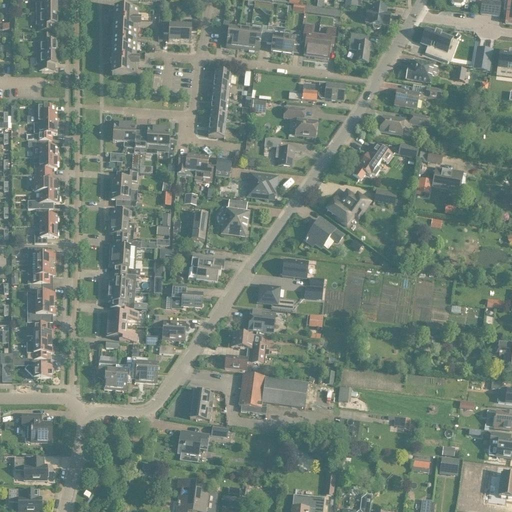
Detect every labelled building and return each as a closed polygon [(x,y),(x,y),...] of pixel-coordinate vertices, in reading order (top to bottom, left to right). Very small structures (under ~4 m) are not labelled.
[(37,0),(38,4),(35,4),(35,15),(56,15),(56,3),(53,3),(53,0),(37,0)] [(511,1),(504,0),(502,12),(506,12),(504,23),(505,23),(505,22),(511,23),(511,1)] [(499,4),(481,2),(480,16),(498,18),(499,4)] [(366,12),(364,24),(369,25),(372,26),(373,26),(373,27),(374,28),(375,29),(376,29),(377,29),(378,29),(379,28),(380,27),(383,27),(388,27),(390,15),(385,15),(386,8),(371,6),(370,13),(366,12)] [(321,9),(304,7),(304,13),(321,15),(321,9)] [(140,21),(137,21),(137,11),(114,10),(113,24),(140,25),(140,21)] [(38,26),(38,32),(54,32),(53,26),(56,26),(56,15),(35,15),(35,26),(38,26)] [(179,43),(190,43),(190,34),(196,34),(197,21),(191,21),(190,27),(179,26),(179,43)] [(162,34),(168,35),(167,42),(179,43),(179,26),(168,26),(169,22),(163,22),(162,25),(162,30),(162,34)] [(225,48),(236,50),(239,30),(228,29),(229,23),(223,22),(221,34),(227,35),(225,48)] [(140,29),(140,25),(113,24),(113,37),(136,38),(136,29),(140,29)] [(236,50),(247,51),(251,26),(245,25),(245,31),(239,30),(236,50)] [(305,43),(303,57),(315,58),(317,39),(310,37),(311,26),(304,25),(302,43),(305,43)] [(251,26),(247,51),(258,53),(259,43),(265,44),(267,28),(251,26)] [(284,30),(267,28),(265,44),(271,45),(270,52),(281,54),(284,32),(284,30)] [(317,39),(315,58),(328,60),(329,47),(333,47),(335,29),(327,28),(325,40),(317,39)] [(428,50),(426,50),(424,55),(447,63),(450,54),(446,53),(451,39),(440,35),(441,34),(434,32),(434,33),(426,30),(421,45),(429,47),(428,50)] [(301,34),(295,33),(284,32),(281,54),(292,55),(293,46),(299,47),(301,34)] [(348,51),(357,52),(355,62),(367,64),(369,53),(372,53),(374,45),(368,44),(368,38),(363,37),(350,35),(348,51)] [(38,44),(35,44),(35,55),(56,55),(56,43),(54,43),(54,37),(38,38),(38,44)] [(135,51),(136,38),(113,37),(112,50),(135,51)] [(476,49),(475,56),(481,57),(479,70),(488,71),(491,52),(476,49)] [(135,61),(135,51),(112,50),(112,63),(138,65),(138,61),(135,61)] [(511,52),(508,52),(508,53),(498,52),(498,53),(500,53),(497,71),(511,73),(511,78),(511,52)] [(56,66),(56,55),(35,55),(35,66),(38,66),(38,72),(54,72),(54,66),(56,66)] [(407,71),(405,81),(429,85),(431,78),(432,78),(433,75),(435,75),(436,69),(434,68),(434,65),(413,61),(411,67),(410,67),(409,71),(407,71)] [(138,65),(112,63),(111,77),(134,78),(134,68),(138,68),(138,65)] [(463,82),(465,71),(455,69),(453,80),(463,82)] [(213,83),(229,85),(230,74),(214,72),(213,83)] [(212,94),(228,96),(229,85),(213,83),(212,94)] [(321,100),(324,100),(343,102),(344,86),(319,84),(318,97),(321,100)] [(424,95),(396,91),(394,106),(415,110),(416,100),(423,101),(424,99),(439,101),(440,92),(425,89),(424,95)] [(301,101),(315,103),(316,94),(302,93),(301,101)] [(212,94),(211,105),(227,107),(228,96),(212,94)] [(266,103),(253,102),(252,114),(264,115),(266,103)] [(226,117),(227,107),(211,105),(210,116),(226,117)] [(53,114),(53,107),(33,107),(33,114),(33,125),(56,125),(56,114),(53,114)] [(249,117),(250,109),(242,108),(241,116),(249,117)] [(295,137),(314,139),(316,123),(303,121),(304,111),(284,108),(283,119),(296,121),(295,137)] [(225,128),(226,117),(210,116),(208,126),(225,128)] [(409,123),(382,118),(379,133),(400,137),(402,129),(408,130),(409,126),(428,129),(429,119),(410,116),(409,123)] [(124,123),(113,123),(112,143),(123,143),(124,123)] [(135,137),(135,124),(124,123),(123,143),(123,148),(126,149),(134,150),(133,154),(139,154),(140,140),(140,138),(135,137)] [(35,142),(48,142),(51,142),(51,136),(56,136),(56,125),(33,125),(33,130),(33,142),(35,142)] [(223,139),(225,128),(208,126),(207,137),(223,139)] [(140,140),(139,154),(150,155),(156,155),(156,153),(157,147),(158,127),(147,127),(146,140),(140,140)] [(158,127),(157,147),(156,153),(167,154),(167,160),(173,160),(174,142),(168,142),(169,128),(158,127)] [(278,159),(277,167),(292,168),(293,160),(292,160),(292,158),(293,158),(294,150),(280,149),(280,141),(264,139),(264,148),(274,149),(276,149),(275,159),(278,159)] [(48,142),(35,142),(33,142),(26,142),(26,148),(39,148),(39,159),(56,159),(56,148),(48,148),(48,142)] [(362,165),(360,169),(358,167),(352,175),(360,181),(365,174),(370,177),(371,175),(375,177),(379,171),(376,167),(381,160),(387,164),(392,157),(375,145),(369,152),(371,153),(368,156),(366,155),(365,157),(363,155),(359,161),(361,162),(360,164),(362,165)] [(400,146),(398,156),(416,159),(418,149),(400,146)] [(427,153),(425,162),(427,163),(440,165),(442,156),(428,154),(427,153)] [(110,155),(109,163),(122,164),(122,155),(110,155)] [(178,157),(175,177),(194,179),(193,181),(194,181),(195,174),(197,156),(186,155),(186,158),(178,157)] [(197,156),(195,174),(194,181),(211,183),(213,165),(207,165),(208,158),(197,156)] [(33,170),(33,176),(35,176),(48,176),(50,176),(50,170),(56,170),(56,159),(39,159),(39,164),(34,164),(34,170),(33,170)] [(216,171),(230,173),(231,161),(217,159),(216,171)] [(435,169),(431,188),(459,193),(462,174),(435,169)] [(110,190),(130,191),(136,192),(137,175),(122,174),(117,173),(117,179),(111,179),(110,190)] [(273,195),(275,195),(277,179),(249,175),(248,186),(247,186),(250,187),(249,197),(263,199),(263,200),(271,201),(271,200),(273,200),(273,195)] [(48,176),(35,176),(33,176),(33,194),(39,194),(56,193),(56,190),(59,189),(59,184),(56,183),(56,182),(50,182),(50,176),(48,176)] [(419,180),(416,197),(419,197),(420,194),(428,196),(431,182),(419,180)] [(345,187),(340,194),(342,196),(341,198),(335,194),(327,205),(336,211),(334,215),(345,223),(353,211),(352,211),(356,205),(360,209),(367,199),(355,190),(353,193),(345,187)] [(135,205),(136,199),(136,192),(130,191),(110,190),(109,201),(120,202),(120,208),(121,208),(135,209),(134,209),(135,209),(141,209),(141,205),(135,205)] [(374,202),(394,206),(396,196),(376,192),(374,202)] [(56,197),(56,193),(39,194),(39,204),(36,204),(36,211),(48,211),(48,205),(56,205),(56,204),(59,203),(59,198),(56,197)] [(163,194),(162,206),(170,207),(171,195),(163,194)] [(183,204),(195,205),(196,197),(184,195),(183,204)] [(224,217),(221,235),(245,239),(249,213),(248,213),(245,212),(247,204),(228,201),(227,210),(226,209),(225,217),(224,217)] [(453,208),(444,207),(443,215),(452,216),(453,208)] [(134,219),(134,209),(135,209),(121,208),(121,213),(110,213),(109,224),(127,225),(128,219),(134,219)] [(39,217),(39,228),(56,228),(56,217),(48,217),(48,211),(36,211),(36,217),(39,217)] [(203,243),(207,216),(194,214),(191,242),(203,243)] [(431,219),(430,226),(440,228),(441,221),(431,219)] [(314,245),(320,250),(329,238),(337,244),(342,237),(319,221),(304,242),(312,247),(314,245)] [(134,225),(127,225),(109,224),(109,235),(119,236),(119,242),(122,242),(132,243),(133,232),(134,225)] [(46,245),(46,239),(56,239),(56,228),(39,228),(39,232),(34,232),(34,241),(34,245),(46,245)] [(168,229),(156,228),(156,237),(167,238),(168,229)] [(354,239),(349,246),(357,253),(363,246),(354,239)] [(109,258),(129,259),(135,260),(135,249),(139,249),(140,243),(132,243),(122,242),(121,248),(109,247),(109,258)] [(42,249),(27,249),(27,266),(34,266),(53,266),(53,264),(54,264),(54,255),(42,255),(42,249)] [(192,256),(190,269),(189,269),(187,279),(195,280),(195,281),(216,283),(217,276),(220,276),(221,268),(212,267),(213,259),(192,256)] [(134,270),(134,266),(135,260),(129,259),(109,258),(108,269),(120,270),(120,276),(135,277),(139,277),(140,270),(134,270)] [(282,265),(280,265),(279,273),(281,273),(281,275),(305,278),(307,262),(283,258),(282,265)] [(34,266),(27,266),(27,286),(29,286),(31,286),(42,286),(49,286),(49,278),(51,278),(54,278),(54,269),(53,269),(53,266),(34,266)] [(108,292),(126,293),(134,294),(135,277),(120,276),(120,281),(109,281),(108,292)] [(323,282),(309,280),(308,287),(323,289),(323,282)] [(292,310),(293,300),(277,298),(278,287),(260,285),(259,291),(257,291),(256,302),(270,304),(270,308),(292,310)] [(29,294),(27,294),(27,305),(35,305),(53,305),(53,302),(54,302),(54,294),(51,294),(48,294),(42,294),(42,286),(31,286),(29,286),(29,294)] [(185,287),(172,286),(171,310),(182,310),(182,308),(201,309),(202,295),(185,293),(185,287)] [(304,288),(304,294),(309,294),(308,300),(321,302),(322,290),(304,288)] [(117,310),(133,311),(133,305),(134,294),(126,293),(108,292),(107,303),(118,304),(117,310)] [(487,301),(486,309),(496,310),(497,302),(487,301)] [(35,305),(27,305),(27,316),(27,324),(42,324),(42,316),(51,316),(54,316),(54,308),(53,308),(53,305),(35,305)] [(107,314),(106,326),(125,327),(126,320),(137,320),(138,313),(120,312),(120,315),(107,314)] [(264,333),(272,334),(274,315),(266,314),(250,312),(248,332),(264,333)] [(153,316),(152,329),(162,329),(161,341),(183,343),(185,324),(176,324),(175,325),(166,324),(167,317),(153,316)] [(27,324),(26,324),(26,337),(33,337),(33,344),(51,344),(51,341),(53,341),(52,333),(47,333),(47,324),(42,324),(27,324)] [(125,335),(125,327),(106,326),(106,338),(118,339),(118,342),(136,343),(136,336),(125,335)] [(424,334),(423,342),(438,344),(439,336),(424,334)] [(232,335),(230,348),(247,350),(246,355),(265,357),(268,357),(268,355),(268,351),(265,351),(266,347),(259,346),(260,338),(253,337),(232,335)] [(33,344),(26,344),(26,361),(28,361),(40,361),(48,361),(48,355),(50,355),(53,355),(53,347),(51,347),(51,344),(33,344)] [(511,372),(511,346),(503,345),(503,346),(494,345),(492,358),(493,358),(493,357),(496,358),(494,379),(503,381),(504,371),(511,372)] [(173,348),(159,347),(158,355),(173,356),(173,348)] [(225,357),(224,370),(245,372),(246,364),(264,366),(265,357),(246,355),(246,359),(225,357)] [(132,357),(132,363),(130,379),(134,379),(134,384),(145,384),(146,365),(147,359),(132,357)] [(390,359),(388,360),(383,363),(386,369),(393,365),(390,359)] [(28,367),(24,370),(33,378),(33,380),(51,380),(51,375),(53,375),(53,367),(40,367),(40,361),(28,361),(28,367)] [(114,391),(116,365),(116,364),(98,362),(97,378),(104,379),(103,391),(114,391)] [(130,379),(132,363),(126,362),(125,365),(116,365),(114,391),(125,392),(126,380),(130,380),(130,379)] [(146,365),(145,384),(156,385),(158,365),(146,365)] [(325,373),(324,385),(333,386),(334,374),(325,373)] [(261,404),(264,380),(264,379),(242,376),(238,407),(241,408),(240,413),(265,416),(266,409),(260,408),(261,404)] [(264,380),(261,404),(304,410),(308,386),(264,380)] [(498,391),(497,403),(505,404),(511,405),(511,389),(510,389),(510,392),(506,392),(502,392),(498,391)] [(190,398),(188,407),(191,407),(194,407),(207,409),(208,403),(212,404),(213,396),(208,396),(208,391),(199,390),(199,394),(196,394),(193,393),(192,398),(190,398)] [(459,409),(473,411),(474,404),(460,402),(459,409)] [(188,407),(187,415),(190,416),(189,420),(209,423),(210,416),(210,410),(207,409),(194,407),(191,407),(188,407)] [(511,415),(496,413),(494,429),(511,431),(511,415)] [(40,416),(21,416),(21,426),(25,426),(25,444),(30,444),(41,445),(42,442),(50,442),(51,426),(43,426),(41,423),(40,423),(40,416)] [(410,420),(388,417),(387,421),(394,421),(393,425),(401,426),(401,428),(408,429),(410,420)] [(212,429),(210,437),(226,439),(227,431),(212,429)] [(180,434),(178,448),(181,448),(180,456),(182,456),(181,462),(179,462),(197,465),(199,451),(206,452),(208,441),(208,438),(208,437),(180,433),(180,434)] [(509,438),(490,435),(489,447),(487,457),(511,460),(511,445),(508,445),(509,438)] [(443,447),(442,456),(453,457),(454,449),(443,447)] [(403,460),(405,463),(408,463),(411,461),(412,458),(410,455),(406,455),(404,457),(403,460)] [(268,457),(266,473),(276,474),(278,458),(268,457)] [(412,467),(428,469),(429,459),(413,457),(412,467)] [(439,472),(457,474),(458,460),(441,458),(439,472)] [(15,460),(15,471),(24,471),(24,482),(46,482),(46,481),(47,481),(47,473),(46,473),(46,467),(43,467),(43,460),(15,460)] [(325,483),(324,495),(332,496),(333,484),(334,474),(326,473),(325,483)] [(511,477),(501,476),(498,497),(511,499),(511,477)] [(178,497),(175,511),(214,511),(217,494),(208,493),(195,491),(196,483),(177,481),(176,489),(188,491),(187,499),(178,497)] [(37,499),(37,492),(9,492),(9,503),(18,503),(18,511),(41,511),(41,505),(40,505),(40,499),(37,499)] [(291,509),(291,511),(322,511),(324,500),(300,497),(293,496),(291,509)] [(345,511),(369,511),(371,497),(365,496),(361,499),(359,511),(358,511),(347,511),(345,511)] [(240,510),(241,500),(236,499),(222,497),(221,507),(234,509),(240,510)] [(429,511),(431,503),(422,502),(420,511),(429,511)]
